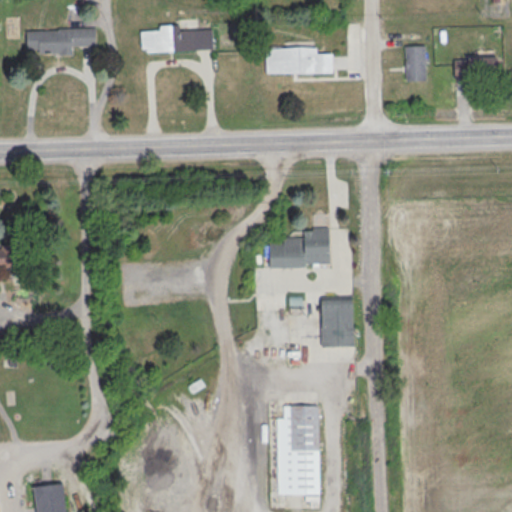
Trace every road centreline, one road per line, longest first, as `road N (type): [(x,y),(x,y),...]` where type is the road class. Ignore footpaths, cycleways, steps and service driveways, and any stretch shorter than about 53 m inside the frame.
road 1 (secondary): [(511,136),(0,151)]
road 2 (residential): [(369,141),(378,421)]
road 3 (residential): [(369,141),(369,0)]
